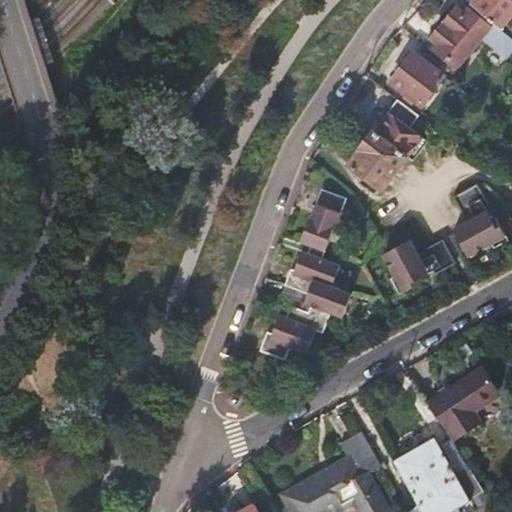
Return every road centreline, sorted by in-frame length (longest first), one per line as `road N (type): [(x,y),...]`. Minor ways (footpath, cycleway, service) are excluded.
road 1 (residential): [(396,0),(292,152),(173,474)]
road 2 (residential): [(511,287),(173,474)]
road 3 (residential): [(0,323),(34,236),(43,184),(41,141),(0,7)]
